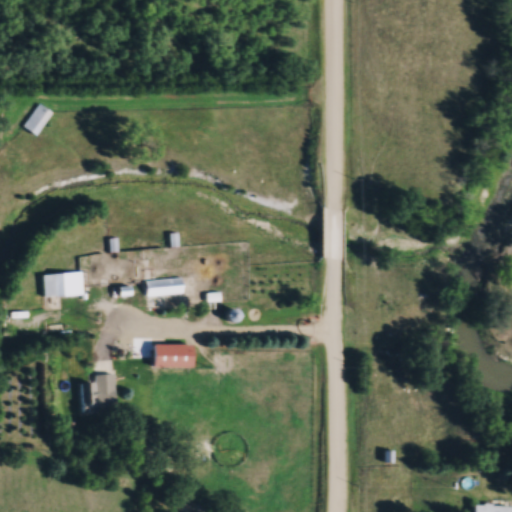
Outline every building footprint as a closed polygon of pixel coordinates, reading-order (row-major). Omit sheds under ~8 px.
[(52,111),(39,102),(22,126),(35,135),(52,111)] [(80,272),(41,273),(41,295),(80,295),(80,272)] [(144,278),(144,294),(180,294),(180,278),(144,278)] [(150,366),(188,366),(188,342),(150,342),(150,366)] [(115,408),(112,372),(92,373),(92,380),(79,381),(81,410),(115,408)] [(469,511),(511,511),(511,503),(470,502),(469,511)]
